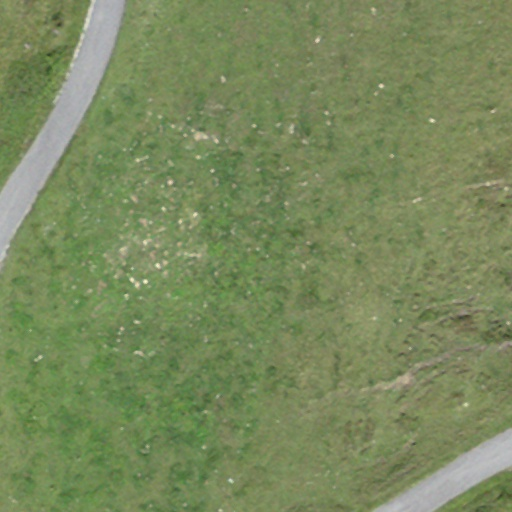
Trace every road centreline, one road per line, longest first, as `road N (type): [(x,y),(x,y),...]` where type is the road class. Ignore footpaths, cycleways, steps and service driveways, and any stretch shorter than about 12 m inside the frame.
road 1 (unclassified): [(111,0),(79,99),(0,236)]
road 2 (unclassified): [(404,511),(511,446)]
